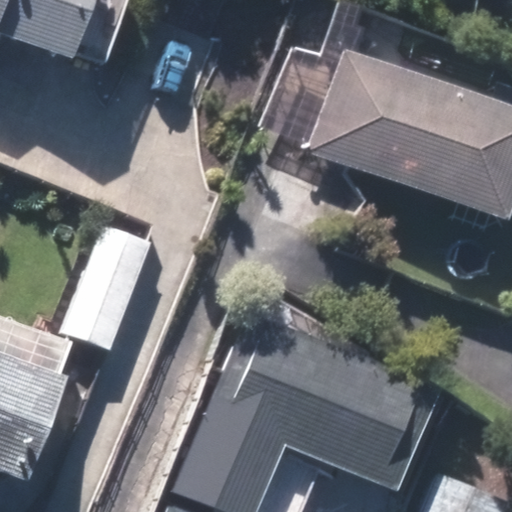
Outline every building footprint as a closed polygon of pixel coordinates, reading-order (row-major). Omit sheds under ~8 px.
[(0,0),(0,37),(64,59),(66,54),(96,64),(118,0),(0,0)] [(511,114),(339,53),(304,152),(496,220),(511,174),(511,114)] [(99,224),(60,331),(106,348),(145,241),(99,224)] [(173,491),(226,511),(258,511),(285,447),(399,491),(438,393),(242,316),(173,491)] [(0,476),(18,483),(58,378),(54,376),(66,346),(0,320),(0,476)] [(499,511),(502,507),(431,476),(415,511),(499,511)]
